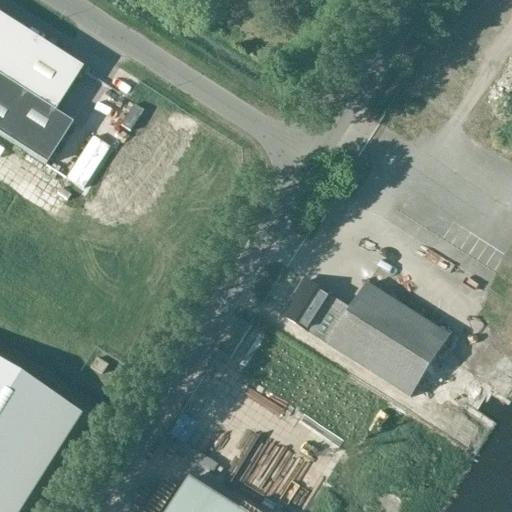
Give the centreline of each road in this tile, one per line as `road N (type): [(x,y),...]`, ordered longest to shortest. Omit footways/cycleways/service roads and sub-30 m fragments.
road 1 (unclassified): [(89,511),(313,162)]
road 2 (residential): [(57,0),(313,162)]
road 3 (unclassified): [(313,162),(417,0)]
